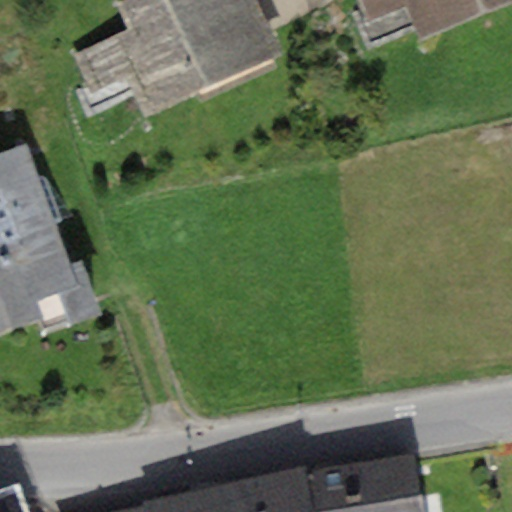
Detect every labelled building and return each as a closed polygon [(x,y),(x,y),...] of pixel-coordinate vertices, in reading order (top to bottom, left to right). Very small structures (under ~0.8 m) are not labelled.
[(139,43),(99,59),(113,93),(188,63),(199,91),(279,60),(254,0),(164,0),(127,14),(139,43)] [(511,0),(358,0),(372,37),(416,21),(425,46),(511,13),(511,0)] [(30,160),(0,169),(0,342),(85,317),(30,160)] [(434,511),(428,456),(304,473),(309,511),(434,511)] [(309,511),(304,473),(221,491),(226,511),(309,511)] [(226,511),(221,491),(149,508),(150,511),(226,511)]
